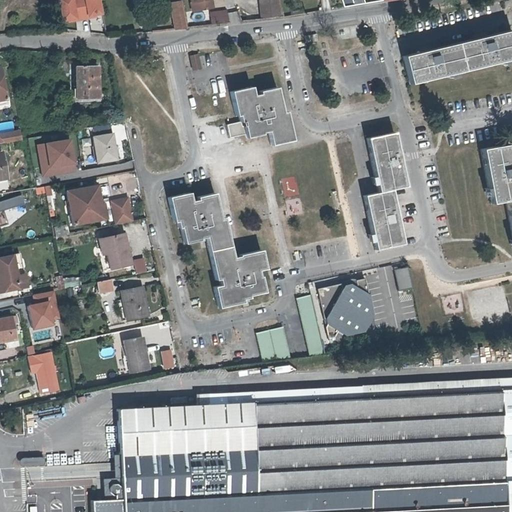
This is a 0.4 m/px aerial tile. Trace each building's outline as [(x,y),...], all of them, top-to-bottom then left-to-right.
[(55,0),(59,21),(73,18),(73,21),(87,18),(87,16),(101,13),(98,0),(55,0)] [(206,0),(189,0),(192,12),(208,8),(206,0)] [(262,19),(282,17),(277,0),(264,0),(259,1),(262,19)] [(168,25),(169,30),(185,28),(180,1),(169,3),(173,24),(168,25)] [(210,11),(211,24),(228,23),(227,10),(210,11)] [(506,33),(505,27),(398,55),(404,81),(511,53),(510,47),(510,44),(508,36),(509,36),(509,32),(506,33)] [(314,30),(304,32),(305,39),(315,37),(315,35),(314,30)] [(196,56),(189,58),(191,67),(198,66),(196,56)] [(75,68),(75,89),(69,89),(70,103),(103,102),(103,88),(97,88),(96,67),(75,68)] [(248,85),(227,90),(232,113),(235,112),(237,119),(231,120),(227,121),(198,128),(204,154),(246,145),(243,134),(259,130),(259,128),(265,127),(268,144),(289,139),(283,110),(279,111),(273,86),(256,89),(257,92),(250,94),(248,85)] [(369,245),(397,240),(387,187),(402,183),(392,131),(363,136),(372,189),(360,192),(369,245)] [(24,139),(22,132),(9,134),(11,141),(24,139)] [(117,159),(112,135),(94,138),(98,163),(117,159)] [(69,140),(45,145),(49,167),(73,163),(69,140)] [(511,184),(511,179),(506,155),(504,142),(477,147),(483,182),(486,201),(501,198),(511,252),(511,251),(511,184)] [(96,186),(72,190),(76,211),(69,212),(71,225),(100,220),(98,206),(99,206),(96,186)] [(257,247),(239,250),(236,251),(237,253),(230,254),(226,240),(220,214),(217,215),(212,191),(212,189),(194,193),(195,196),(188,198),(186,190),(165,195),(170,218),(174,218),(175,225),(178,224),(181,240),(196,237),(196,235),(202,233),(211,277),(216,276),(218,283),(210,285),(214,305),(239,300),(238,296),(244,294),(244,292),(261,289),(258,275),(255,276),(254,269),(262,267),(257,247)] [(72,190),(65,191),(69,212),(76,211),(72,190)] [(0,200),(0,205),(17,203),(16,194),(7,196),(7,199),(0,200)] [(112,202),(116,225),(131,222),(127,199),(112,202)] [(67,235),(66,227),(56,229),(58,237),(67,235)] [(103,238),(107,254),(110,270),(131,265),(130,257),(126,243),(124,234),(103,238)] [(107,254),(103,238),(99,240),(102,255),(107,254)] [(16,276),(23,274),(19,253),(11,254),(16,276)] [(0,292),(26,287),(23,274),(16,276),(11,254),(0,256),(0,292)] [(137,274),(147,272),(144,259),(135,261),(137,274)] [(405,286),(402,265),(388,267),(392,288),(405,286)] [(365,278),(317,289),(329,343),(338,331),(345,335),(366,329),(373,314),(365,278)] [(110,280),(96,282),(99,292),(112,289),(110,280)] [(142,287),(121,291),(126,320),(148,316),(142,287)] [(31,328),(60,322),(54,290),(31,294),(33,302),(27,304),(31,328)] [(306,294),(293,297),(307,355),(321,353),(306,294)] [(0,342),(16,339),(12,316),(0,318),(0,342)] [(280,326),(253,332),(260,362),(287,358),(280,326)] [(143,337),(123,340),(129,371),(148,368),(143,337)] [(162,351),(164,368),(173,367),(170,350),(162,351)] [(35,368),(36,373),(40,394),(57,391),(50,354),(28,359),(30,369),(35,368)] [(511,377),(196,394),(196,405),(511,388),(511,377)] [(511,511),(511,388),(196,405),(114,409),(119,489),(116,489),(116,486),(113,484),(108,484),(105,487),(105,492),(108,494),(109,500),(90,501),(90,511),(511,511)]
